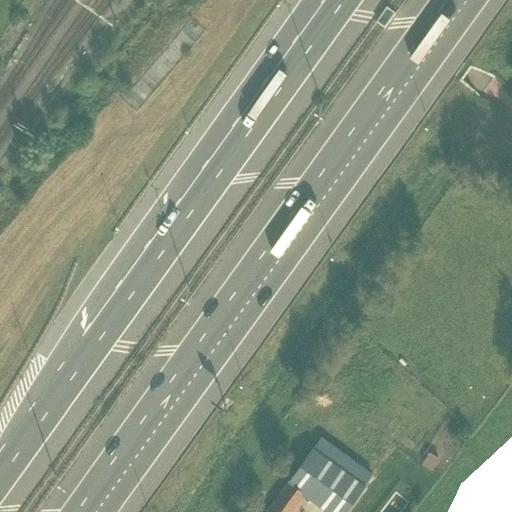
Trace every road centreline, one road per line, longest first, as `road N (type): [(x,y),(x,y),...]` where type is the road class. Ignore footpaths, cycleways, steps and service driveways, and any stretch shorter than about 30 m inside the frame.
road 1 (motorway): [(83,511),(450,0)]
road 2 (motorway): [(343,0),(0,479)]
road 3 (track): [(210,511),(499,100)]
